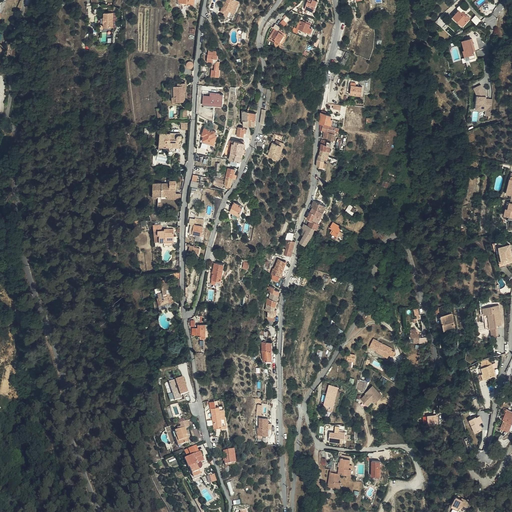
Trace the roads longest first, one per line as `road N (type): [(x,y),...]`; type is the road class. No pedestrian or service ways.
road 1 (residential): [(287,511),(280,336),(311,197),(337,32),(334,0)]
road 2 (residential): [(303,408),(367,297),(385,236),(401,232),(449,414),(475,474),(494,477),(511,446)]
road 3 (residential): [(9,125),(22,144),(19,237),(98,511)]
road 4 (residential): [(185,311),(193,314),(199,304),(219,219),(256,141),(259,34),(279,0)]
road 5 (residential): [(206,0),(182,219),(185,311)]
road 6 (residential): [(303,408),(321,445),(411,453),(417,474),(381,511)]
road 7 (residential): [(185,311),(229,511)]
road 8 (residential): [(9,125),(24,0)]
road 9 (residential): [(511,339),(488,458)]
